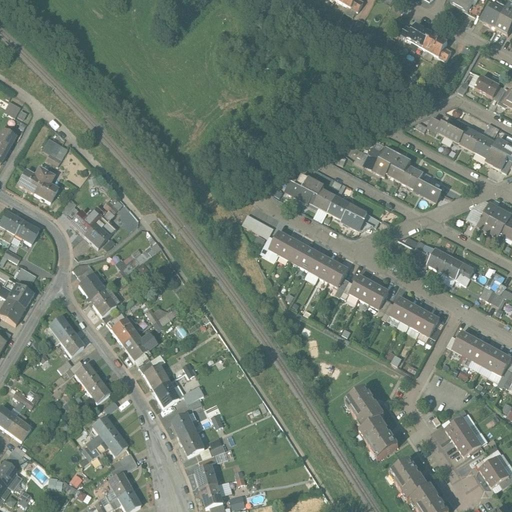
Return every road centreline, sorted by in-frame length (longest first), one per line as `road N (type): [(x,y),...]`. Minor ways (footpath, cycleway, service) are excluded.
road 1 (track): [(336,511),(144,225),(40,111)]
road 2 (residential): [(187,511),(139,402),(56,287)]
road 3 (residential): [(460,310),(412,404),(466,495)]
road 4 (residential): [(355,252),(257,194),(315,163)]
road 5 (residential): [(387,132),(450,102),(511,132)]
road 6 (residential): [(56,287),(63,246),(51,226),(0,195)]
road 7 (residential): [(424,222),(315,163)]
road 8 (residential): [(387,132),(494,192)]
